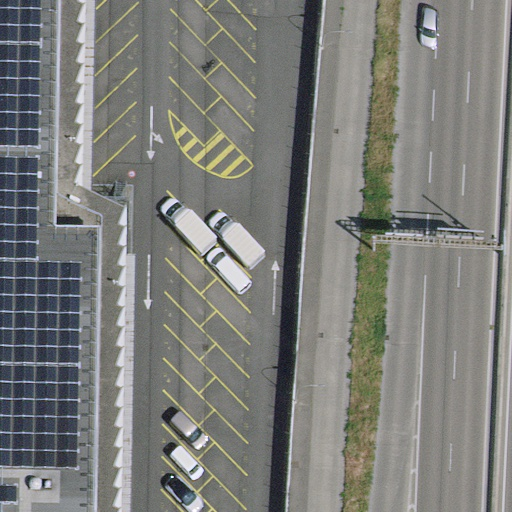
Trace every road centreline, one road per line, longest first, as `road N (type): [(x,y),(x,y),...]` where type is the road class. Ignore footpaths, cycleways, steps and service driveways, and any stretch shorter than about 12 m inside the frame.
road 1 (primary): [(441,0),(387,511)]
road 2 (primary): [(472,0),(446,511)]
